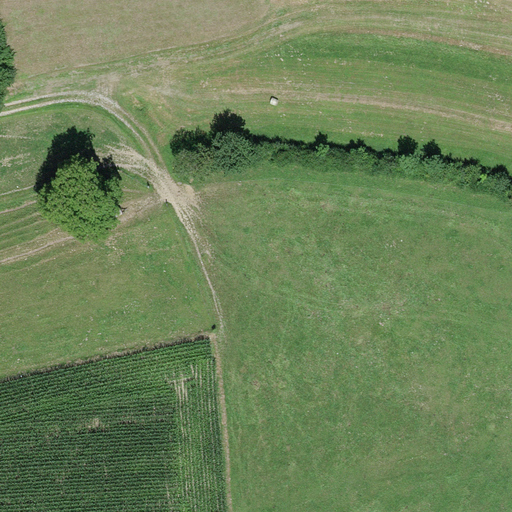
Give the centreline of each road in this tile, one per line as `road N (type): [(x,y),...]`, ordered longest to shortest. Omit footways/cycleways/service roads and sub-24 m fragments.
road 1 (track): [(0,115),(106,100),(151,152),(172,201)]
road 2 (track): [(172,201),(122,228),(0,260)]
road 3 (track): [(217,324),(172,201)]
